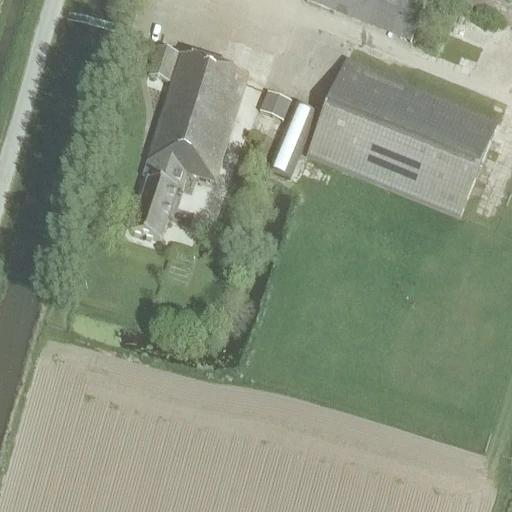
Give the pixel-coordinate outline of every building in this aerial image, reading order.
[(428,0),(305,0),(304,2),(410,45),(428,0)] [(167,86),(176,57),(158,51),(149,80),(167,86)] [(213,185),(246,79),(182,58),(148,164),(153,166),(132,234),(160,243),(176,191),(181,192),(186,177),(213,185)] [(409,84),(397,80),(348,61),(311,158),(464,217),(500,122),(408,87),(409,84)] [(259,113),(283,123),(291,104),(268,94),(259,113)] [(288,181),(315,115),(294,106),(266,172),(288,181)]
